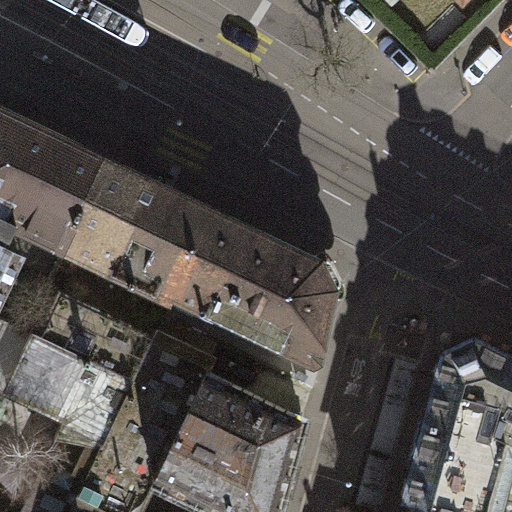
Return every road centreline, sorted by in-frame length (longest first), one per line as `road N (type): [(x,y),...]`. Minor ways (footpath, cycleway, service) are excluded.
road 1 (tertiary): [(0,64),(316,207),(410,207)]
road 2 (tertiary): [(410,207),(361,112),(177,0)]
road 3 (residential): [(410,207),(328,511)]
road 4 (residential): [(511,81),(446,149),(410,207)]
